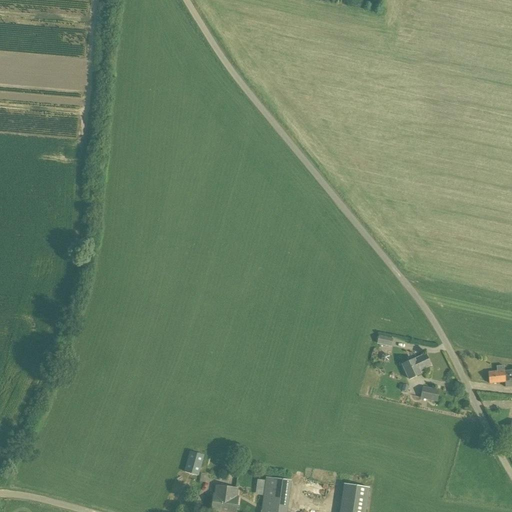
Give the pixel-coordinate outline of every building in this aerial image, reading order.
[(391,347),(393,338),(379,335),(377,344),(391,347)] [(408,380),(421,374),(419,371),(430,366),(425,354),(414,359),(401,365),(408,380)] [(511,370),(510,370),(510,371),(503,371),(487,372),(488,384),(504,383),(504,388),(511,387),(511,370)] [(437,402),(439,390),(423,387),(420,399),(437,402)] [(285,511),(290,481),(266,478),(261,511),(285,511)] [(235,497),(236,489),(216,486),(214,495),(213,495),(211,511),(216,511),(235,511),(237,498),(235,497)]
